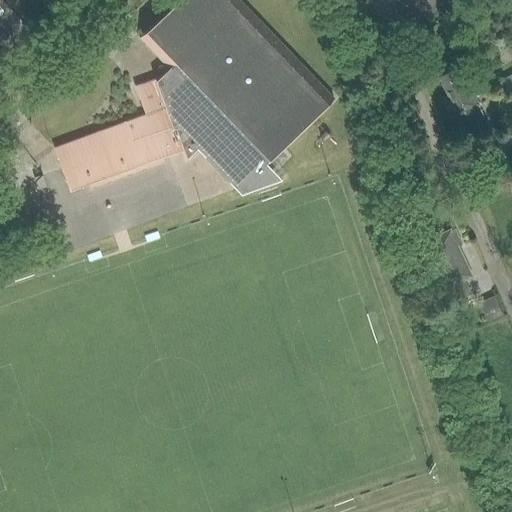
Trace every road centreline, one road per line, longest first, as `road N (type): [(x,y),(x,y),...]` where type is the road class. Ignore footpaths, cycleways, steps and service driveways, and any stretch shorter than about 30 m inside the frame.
road 1 (track): [(353,0),(409,80),(511,305)]
road 2 (tertiary): [(0,101),(103,0)]
